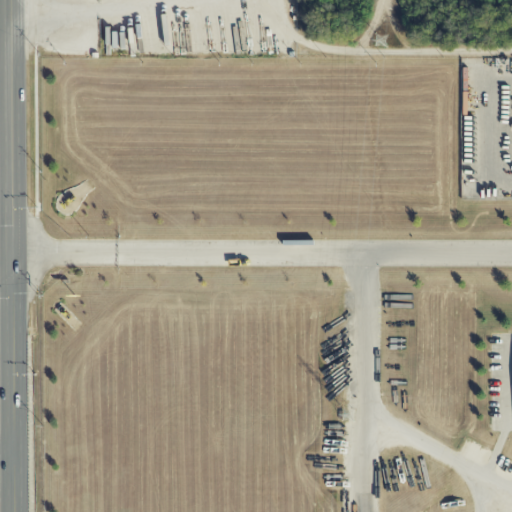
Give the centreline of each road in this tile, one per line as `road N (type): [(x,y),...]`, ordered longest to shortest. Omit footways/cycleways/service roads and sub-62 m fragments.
road 1 (primary): [(11,0),(13,511)]
road 2 (residential): [(12,271),(57,254),(511,254)]
